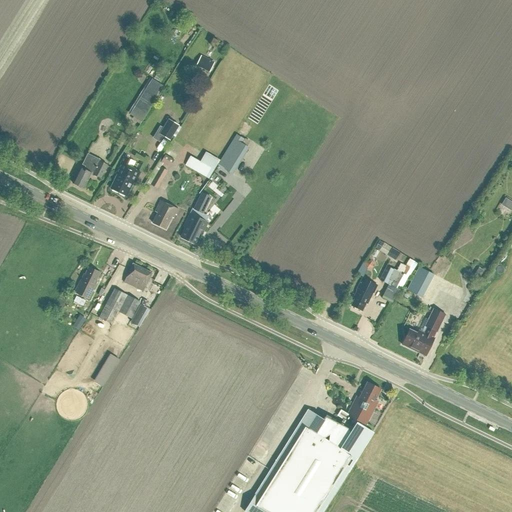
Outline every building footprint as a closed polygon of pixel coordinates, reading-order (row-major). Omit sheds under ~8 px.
[(213,38),(209,45),(216,49),(219,42),(213,38)] [(201,57),(197,65),(209,71),(213,63),(201,57)] [(145,89),(130,114),(133,117),(141,122),(157,96),(145,89)] [(168,119),(160,134),(170,140),(178,126),(168,119)] [(229,147),(218,165),(225,170),(231,173),(232,174),(249,147),(247,146),(241,143),(243,139),(236,135),(229,147)] [(163,163),(170,167),(177,155),(168,149),(161,161),(163,163)] [(200,162),(214,170),(219,162),(220,160),(206,152),(205,153),(200,162)] [(73,181),(73,182),(72,183),(76,185),(77,185),(78,187),(80,188),(81,188),(82,188),(83,188),(84,189),(91,173),(92,174),(101,178),(108,165),(100,161),(97,160),(98,159),(87,154),(82,165),(85,166),(84,169),(81,168),(80,167),(73,181)] [(136,183),(141,172),(131,167),(133,161),(124,156),(121,162),(122,162),(116,174),(118,175),(111,189),(127,196),(134,182),(136,183)] [(167,171),(160,167),(157,165),(147,183),(158,188),(167,171)] [(204,214),(211,197),(201,192),(193,209),(204,214)] [(488,220),(491,212),(495,214),(500,204),(487,198),(479,216),(488,220)] [(176,215),(179,210),(160,201),(155,212),(157,213),(152,223),(166,229),(171,218),(173,219),(175,215),(176,215)] [(204,229),(207,223),(190,215),(184,226),(186,227),(181,237),(195,244),(203,228),(204,229)] [(377,244),(388,251),(390,252),(393,247),(380,239),(377,244)] [(405,282),(408,276),(409,276),(411,273),(413,270),(418,262),(418,261),(398,249),(395,254),(408,261),(405,266),(392,259),(391,259),(390,259),(388,260),(387,260),(386,261),(384,265),(386,266),(380,280),(389,284),(400,290),(402,287),(405,282)] [(143,291),(152,273),(132,264),(124,282),(143,291)] [(419,267),(407,290),(421,298),(434,275),(419,267)] [(97,280),(100,273),(90,268),(86,275),(84,274),(75,292),(89,300),(98,280),(97,280)] [(371,297),(377,286),(362,278),(356,290),(358,291),(354,298),(355,298),(352,306),(361,311),(366,302),(367,303),(370,296),(371,297)] [(114,289),(99,318),(113,325),(119,312),(124,315),(131,319),(131,318),(140,302),(114,289)] [(382,297),(391,302),(395,295),(385,290),(382,297)] [(153,292),(145,306),(149,308),(157,295),(153,292)] [(83,306),(85,301),(76,296),(73,301),(83,306)] [(56,304),(67,308),(69,303),(59,299),(56,304)] [(146,306),(137,320),(142,322),(150,309),(146,306)] [(412,323),(416,314),(404,309),(400,318),(412,323)] [(438,331),(445,315),(434,309),(425,327),(427,328),(424,334),(419,331),(418,334),(409,329),(402,344),(426,356),(435,338),(433,337),(436,331),(438,331)] [(348,414),(346,418),(365,427),(378,402),(374,400),(375,399),(377,396),(380,389),(367,382),(364,389),(359,397),(359,398),(356,397),(347,414),(348,414)] [(245,510),(244,511),(322,511),(356,459),(373,432),(371,431),(365,427),(346,418),(346,417),(345,419),(343,417),(342,419),(338,425),(341,426),(330,443),(300,423),(245,510)]
